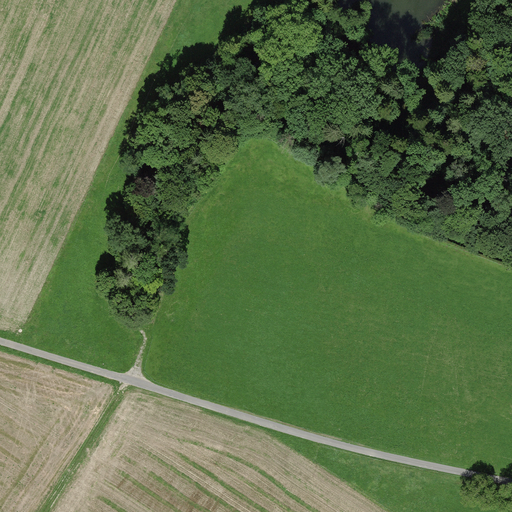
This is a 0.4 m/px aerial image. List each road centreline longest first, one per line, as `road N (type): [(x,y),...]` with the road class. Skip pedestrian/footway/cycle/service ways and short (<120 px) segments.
road 1 (residential): [(0,341),(364,452),(511,483)]
road 2 (track): [(134,383),(50,511)]
road 3 (track): [(134,383),(170,258)]
